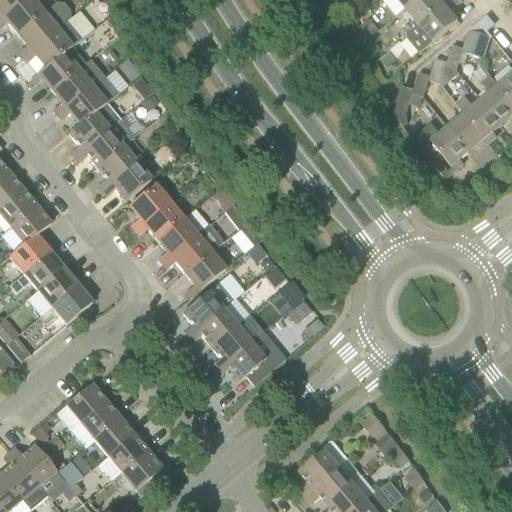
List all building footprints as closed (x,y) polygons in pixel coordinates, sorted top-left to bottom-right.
[(0,0),(0,24),(28,0),(0,0)] [(42,16),(29,0),(28,0),(0,24),(0,32),(8,26),(17,38),(42,16)] [(395,0),(405,12),(419,0),(395,0)] [(418,28),(452,0),(419,0),(405,12),(418,28)] [(452,0),(418,28),(419,29),(407,40),(420,54),(459,24),(450,14),(463,4),(459,0),(452,0)] [(23,61),(56,33),(70,22),(70,14),(64,6),(56,5),(42,16),(17,38),(27,49),(18,56),(23,61)] [(63,56),(89,36),(74,18),(70,22),(56,33),(23,61),(27,66),(35,59),(45,71),(63,56)] [(359,30),(368,41),(378,32),(369,21),(359,30)] [(368,41),(377,52),(388,43),(378,32),(368,41)] [(468,57),(474,59),(484,62),(491,41),(469,34),(464,51),(462,56),(468,57)] [(458,73),(460,65),(466,67),(468,57),(462,56),(464,51),(453,48),(447,65),(446,70),(457,74),(458,73)] [(386,70),(395,59),(396,58),(391,53),(380,62),(386,70)] [(45,71),(29,84),(34,90),(42,83),(52,95),(77,73),(63,56),(45,71)] [(441,87),(441,85),(444,89),(460,76),(458,73),(457,74),(446,70),(447,65),(436,61),(430,79),(429,83),(430,83),(441,87)] [(90,63),(78,74),(77,73),(52,95),(61,106),(53,113),(57,118),(103,79),(90,63)] [(143,75),(136,65),(135,65),(128,71),(135,81),(141,76),(143,75)] [(413,97),(425,100),(430,83),(429,83),(430,79),(419,75),(414,93),(413,97)] [(511,77),(499,89),(511,105),(511,77)] [(103,79),(57,118),(61,123),(70,116),(79,128),(80,128),(96,115),(107,106),(107,107),(119,98),(103,79)] [(503,128),(511,120),(511,105),(499,89),(490,79),(482,85),(491,96),(482,103),(503,128)] [(396,111),(396,113),(397,115),(408,128),(410,127),(413,115),(408,114),(413,97),(414,93),(403,89),(396,111)] [(148,114),(158,106),(153,99),(143,107),(148,114)] [(493,135),(503,128),(482,103),(473,110),(465,99),(456,106),(465,117),(466,116),(490,145),(497,139),(493,135)] [(70,156),(74,161),(120,123),(107,107),(107,106),(96,115),(80,128),(79,128),(68,137),(79,149),(70,156)] [(449,130),(470,155),(478,148),(482,152),(490,145),(466,116),(465,117),(449,130)] [(431,145),(452,170),(448,173),(441,165),(436,169),(446,181),(449,178),(450,179),(456,174),(455,173),(463,167),(460,163),(470,155),(449,130),(442,122),(425,137),(431,145)] [(74,161),(79,166),(87,159),(96,171),(122,149),(131,142),(133,141),(120,123),(74,161)] [(154,135),(160,143),(167,137),(160,129),(154,135)] [(179,159),(187,152),(182,146),(174,153),(179,159)] [(102,195),(136,166),(122,149),(96,171),(106,182),(98,189),(102,195)] [(0,183),(13,173),(6,164),(2,168),(0,165),(0,183)] [(125,205),(151,183),(136,166),(102,195),(106,200),(115,193),(125,205)] [(20,181),(13,173),(0,183),(0,210),(22,192),(15,185),(20,181)] [(154,188),(129,210),(139,222),(131,229),(134,233),(169,205),(154,188)] [(0,220),(9,231),(40,206),(33,197),(29,201),(22,192),(0,210),(0,220)] [(157,244),(183,222),(169,205),(134,233),(139,239),(148,232),(157,244)] [(47,214),(40,206),(9,231),(23,248),(24,249),(35,239),(35,240),(51,227),(43,218),(47,214)] [(236,206),(225,215),(239,233),(248,225),(250,224),(236,206)] [(183,223),(183,222),(157,244),(167,256),(159,263),(162,267),(208,229),(195,213),(183,223)] [(262,242),(248,225),(239,233),(253,250),(257,247),(262,242)] [(185,277),(211,256),(223,246),(209,228),(208,229),(162,267),(167,272),(175,265),(185,277)] [(23,277),(54,252),(47,244),(42,248),(35,240),(35,239),(24,249),(23,248),(9,260),(23,277)] [(253,250),(247,255),(255,267),(267,258),(257,247),(253,250)] [(17,297),(30,286),(38,294),(64,273),(56,264),(61,261),(54,252),(23,277),(24,278),(10,289),(17,297)] [(186,295),(191,301),(225,273),(211,256),(185,277),(194,289),(186,295)] [(274,291),(285,282),(275,269),(264,278),(274,291)] [(82,286),(75,278),(71,281),(64,273),(38,294),(52,311),(82,286)] [(219,285),(208,295),(182,316),(192,329),(184,336),(188,341),(222,313),(223,313),(233,304),(219,285)] [(66,328),(81,315),(92,307),(84,297),(88,294),(82,286),(52,311),(66,328)] [(303,301),(290,286),(268,304),(281,319),(303,301)] [(201,339),(210,350),(247,320),(233,304),(223,313),(222,313),(188,341),(193,346),(201,339)] [(294,309),(291,312),(287,315),(296,324),(302,319),(294,309)] [(247,320),(210,350),(220,362),(212,369),(216,374),(261,337),(247,320)] [(0,326),(0,339),(7,348),(13,343),(5,333),(0,326)] [(307,329),(303,333),(302,334),(309,342),(310,341),(314,337),(307,329)] [(34,335),(22,344),(29,353),(41,344),(34,335)] [(254,390),(286,362),(262,337),(261,337),(216,374),(220,379),(229,372),(239,385),(245,379),(254,390)] [(21,365),(30,358),(16,341),(13,343),(7,348),(21,365)] [(0,374),(4,379),(16,369),(2,352),(0,353),(0,374)] [(103,393),(96,384),(65,409),(80,426),(106,405),(99,397),(103,393)] [(94,443),(124,418),(117,410),(113,413),(106,405),(80,426),(94,443)] [(374,442),(386,432),(373,416),(361,426),(374,442)] [(127,430),(131,426),(124,418),(94,443),(108,460),(134,438),(127,430)] [(51,431),(46,425),(32,437),(37,443),(45,436),(51,431)] [(387,458),(389,457),(399,449),(386,432),(374,442),(387,458)] [(145,443),(140,446),(134,438),(108,460),(98,468),(112,484),(121,476),(151,451),(145,443)] [(40,446),(46,454),(60,443),(56,439),(49,444),(46,441),(40,446)] [(60,443),(46,454),(52,461),(58,456),(57,454),(64,448),(60,443)] [(15,451),(10,455),(47,500),(65,485),(56,475),(57,476),(34,449),(22,459),(15,451)] [(410,464),(399,449),(389,457),(401,472),(410,464)] [(140,499),(161,481),(157,476),(162,472),(154,463),(158,460),(151,451),(121,476),(140,499)] [(304,499),(339,470),(325,453),(300,474),(300,475),(307,483),(298,491),(304,499)] [(32,511),(47,500),(10,455),(5,459),(12,468),(0,477),(29,511),(32,511)] [(339,470),(304,499),(312,508),(321,500),(327,508),(362,479),(349,462),(339,470)] [(57,476),(56,475),(65,485),(70,491),(76,486),(82,480),(70,465),(57,476)] [(416,492),(425,485),(414,471),(405,479),(416,492)] [(29,511),(0,477),(0,510),(1,511),(29,511)] [(356,511),(376,495),(362,479),(327,508),(330,511),(356,511)] [(82,493),(76,486),(70,491),(76,498),(82,493)] [(432,499),(426,491),(418,498),(424,505),(432,499)] [(390,511),(393,510),(379,493),(376,495),(356,511),(390,511)] [(426,511),(443,511),(437,503),(426,511)]
